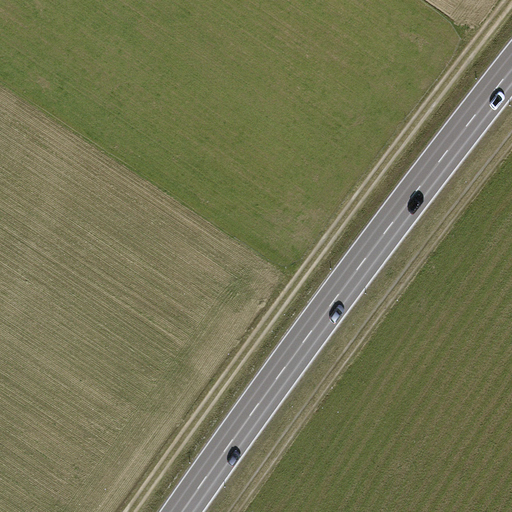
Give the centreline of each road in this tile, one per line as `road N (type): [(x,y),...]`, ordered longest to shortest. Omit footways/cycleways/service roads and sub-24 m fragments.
road 1 (track): [(511,0),(131,511)]
road 2 (primary): [(182,511),(511,69)]
road 3 (track): [(511,138),(234,511)]
